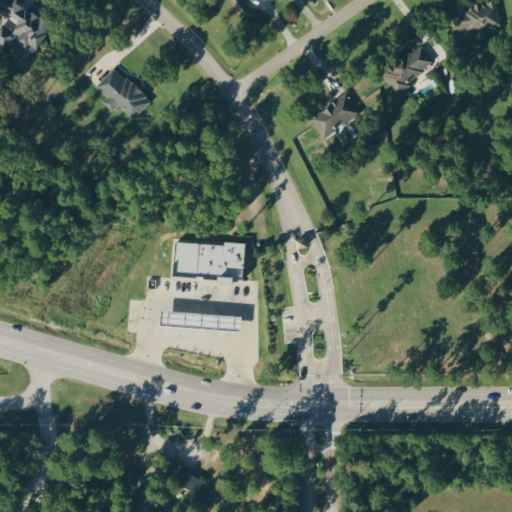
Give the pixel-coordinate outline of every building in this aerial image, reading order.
[(51,21),(10,0),(0,0),(0,9),(18,20),(13,30),(1,24),(0,25),(0,43),(31,59),(51,21)] [(227,0),(239,18),(252,9),(245,0),(227,0)] [(455,32),(500,26),(496,2),(462,7),(463,14),(453,16),(455,32)] [(434,66),(422,45),(386,66),(389,72),(384,75),(393,91),(434,66)] [(132,120),(150,101),(115,67),(95,87),(105,97),(101,102),(111,112),(117,105),(132,120)] [(360,114),(347,93),(309,117),(322,138),(360,114)] [(295,239),(298,248),(306,245),(304,236),(295,239)] [(175,242),(172,274),(240,280),(244,244),(224,242),(224,246),(175,242)] [(239,317),(160,311),(159,324),(238,330),(239,317)] [(166,475),(198,492),(204,480),(172,464),(166,475)]
